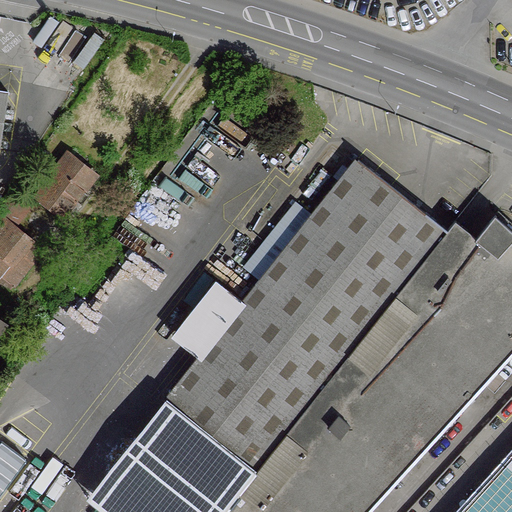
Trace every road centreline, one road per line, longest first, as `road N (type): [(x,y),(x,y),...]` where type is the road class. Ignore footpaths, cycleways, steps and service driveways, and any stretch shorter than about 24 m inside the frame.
road 1 (primary): [(511,118),(342,51),(177,0)]
road 2 (unknown): [(0,419),(19,394),(90,340)]
